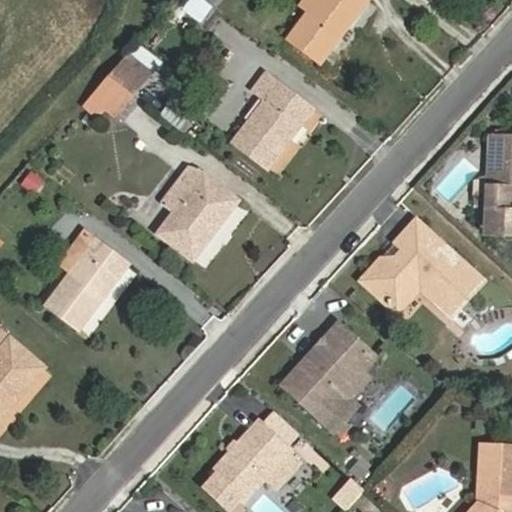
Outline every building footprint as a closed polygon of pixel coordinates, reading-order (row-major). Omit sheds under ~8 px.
[(210,8),(201,0),(191,0),(185,8),(199,20),(210,8)] [(366,0),(312,0),(285,37),(321,62),(366,0)] [(135,55),(157,72),(165,62),(143,45),(135,55)] [(109,72),(131,90),(147,70),(125,54),(109,72)] [(114,112),(131,90),(109,72),(89,94),(114,112)] [(273,74),(257,96),(263,101),(232,144),(267,169),(313,105),(273,74)] [(173,102),(163,114),(185,132),(195,119),(173,102)] [(511,130),(488,128),(483,202),(488,202),(487,226),(511,227),(511,130)] [(186,183),(199,165),(189,157),(163,192),(180,206),(193,190),(186,183)] [(239,195),(199,165),(186,183),(193,190),(159,234),(192,259),(239,195)] [(39,197),(48,181),(32,171),(22,188),(39,197)] [(416,219),(396,241),(403,247),(389,264),(381,258),(361,282),(387,304),(389,303),(402,295),(415,286),(420,289),(452,318),(483,282),(416,219)] [(127,263),(94,237),(46,304),(78,328),(127,263)] [(403,247),(396,241),(381,258),(389,264),(403,247)] [(389,303),(387,304),(398,313),(420,289),(415,286),(402,295),(389,303)] [(340,328),(335,323),(323,336),(328,341),(340,328)] [(355,361),(363,349),(340,328),(324,346),(319,342),(281,386),(316,417),(331,431),(343,418),(342,407),(333,399),(341,391),(359,371),(363,367),(355,361)] [(0,422),(45,364),(10,336),(0,348),(0,422)] [(355,361),(363,367),(372,357),(363,349),(355,361)] [(359,371),(341,391),(349,398),(366,379),(359,371)] [(290,447),(259,418),(237,442),(232,448),(211,470),(242,498),(290,447)] [(233,439),(228,445),(232,448),(237,442),(233,439)] [(261,478),(274,490),(302,459),(290,447),(261,478)] [(511,448),(475,447),(471,501),(462,511),(503,511),(505,501),(511,499),(511,448)] [(204,484),(226,505),(236,494),(213,473),(204,484)] [(361,486),(350,475),(339,486),(350,496),(361,486)] [(339,486),(333,494),(344,504),(350,496),(339,486)] [(249,509),(252,511),(285,511),(260,494),(249,509)]
